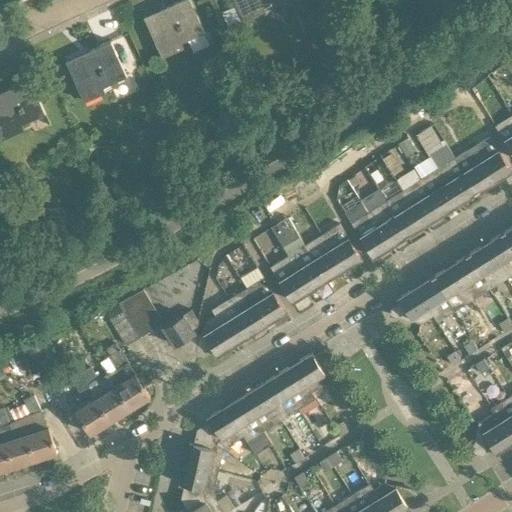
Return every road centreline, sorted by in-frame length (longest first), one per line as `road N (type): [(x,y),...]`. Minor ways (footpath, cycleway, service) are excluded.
road 1 (residential): [(511,205),(126,448)]
road 2 (residential): [(126,448),(60,489),(0,511)]
